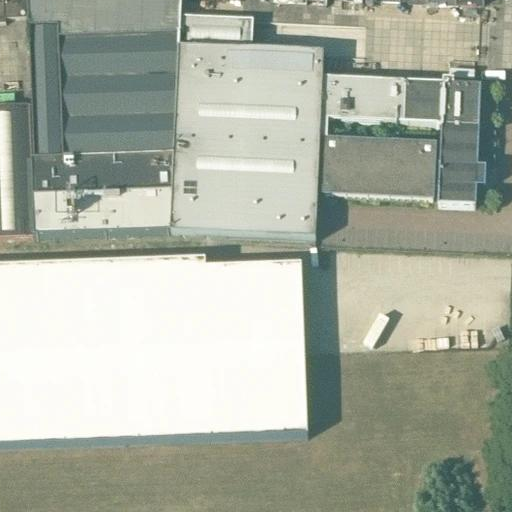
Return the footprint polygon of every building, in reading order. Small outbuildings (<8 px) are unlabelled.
[(441,91),(321,85),(322,61),(250,58),(252,26),(181,22),(181,0),(304,0),(484,8),(483,0),(28,0),(29,4),(30,23),(37,243),(170,240),(317,244),(320,189),(324,189),(324,200),(432,206),(433,195),(438,195),(437,212),(475,214),(476,193),(485,194),(486,173),(476,173),(478,131),(481,92),(452,91),(452,86),(441,85),(441,91)] [(30,23),(29,4),(26,4),(7,4),(8,9),(8,24),(30,23)] [(8,24),(8,9),(0,8),(0,29),(8,29),(8,24)] [(0,244),(36,243),(31,111),(0,111),(0,244)] [(206,266),(0,273),(0,453),(308,442),(302,271),(207,274),(206,266)]
